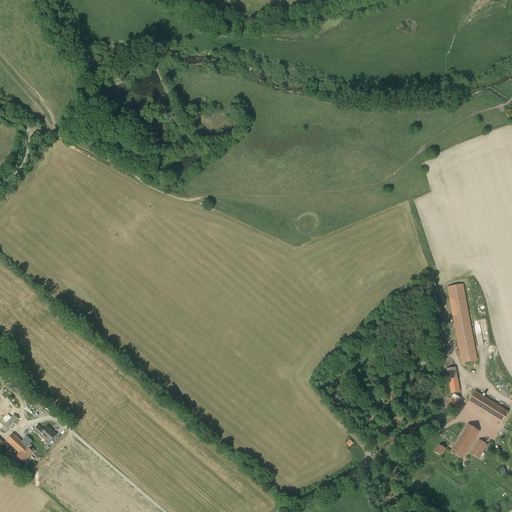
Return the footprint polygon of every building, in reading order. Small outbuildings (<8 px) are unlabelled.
[(477,361),(462,285),(448,288),(454,323),(452,324),(453,328),(455,328),(462,363),(477,361)] [(455,368),(447,369),(449,379),(457,377),(455,368)] [(508,413),(475,392),(468,402),(501,423),(508,413)] [(461,399),(454,394),(445,408),(452,412),(461,399)] [(14,416),(5,426),(9,430),(18,420),(14,416)] [(468,425),(451,452),(462,459),(479,432),(468,425)] [(43,431),(38,426),(34,430),(38,434),(39,433),(40,434),(43,431)] [(57,435),(47,427),(43,431),(40,434),(49,443),(57,435)] [(33,453),(13,434),(7,441),(19,453),(16,456),(24,463),(33,453)] [(479,440),(470,454),(479,459),(488,445),(479,440)] [(446,449),(439,445),(434,452),(441,456),(446,449)]
